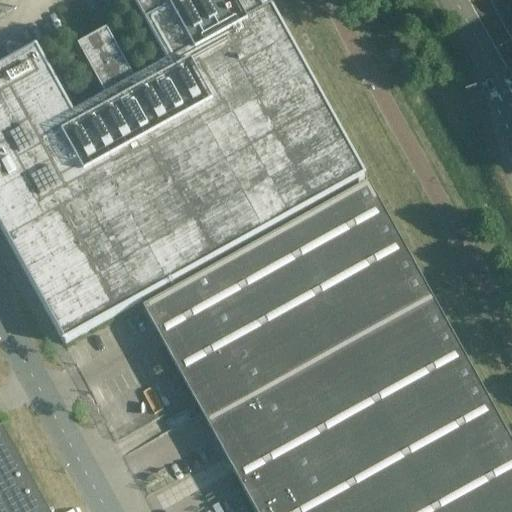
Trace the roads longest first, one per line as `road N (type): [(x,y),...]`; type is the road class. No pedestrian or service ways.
road 1 (unclassified): [(0,314),(108,511)]
road 2 (secondary): [(453,0),(511,111)]
